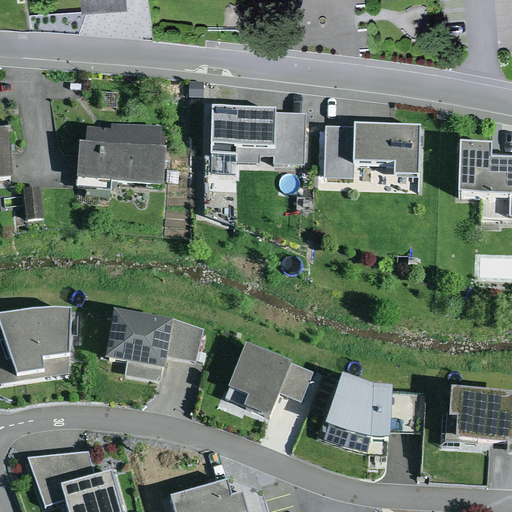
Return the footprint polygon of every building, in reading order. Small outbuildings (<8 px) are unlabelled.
[(79,0),(81,12),(127,8),(125,0),(79,0)] [(306,118),(212,115),(211,160),(237,161),(237,167),(305,169),(306,118)] [(0,118),(0,185),(12,184),(7,118),(0,118)] [(81,151),(78,183),(165,190),(168,157),(161,156),(163,132),(112,128),(112,135),(89,133),(87,152),(81,151)] [(422,133),(325,130),(323,183),(355,184),(355,170),(395,172),(395,182),(420,183),(422,133)] [(492,150),(459,150),(459,203),(479,204),(478,228),(511,228),(511,168),(492,169),(492,150)] [(41,191),(23,193),(27,225),(45,222),(41,191)] [(37,319),(0,323),(0,388),(69,378),(72,319),(37,319)] [(174,329),(114,319),(106,367),(127,370),(125,380),(160,386),(162,376),(166,377),(168,363),(174,329)] [(175,324),(174,329),(168,363),(197,367),(204,334),(175,324)] [(291,370),(247,353),(227,403),(246,411),(245,414),(269,424),(280,398),(291,370)] [(292,368),(291,370),(280,398),(301,407),(313,377),(292,368)] [(343,384),(326,432),(350,441),(371,446),(391,448),(391,434),(393,395),(375,395),(343,384)] [(425,397),(393,395),(391,434),(424,436),(425,397)] [(511,400),(453,398),(451,421),(442,420),(441,450),(483,454),(483,450),(508,452),(508,457),(511,457),(511,400)] [(89,457),(28,462),(47,509),(66,505),(67,511),(122,511),(113,478),(96,483),(89,457)] [(226,482),(229,489),(233,504),(243,501),(246,511),(265,511),(262,498),(226,482)] [(229,489),(170,505),(172,511),(246,511),(243,501),(233,504),(229,489)]
